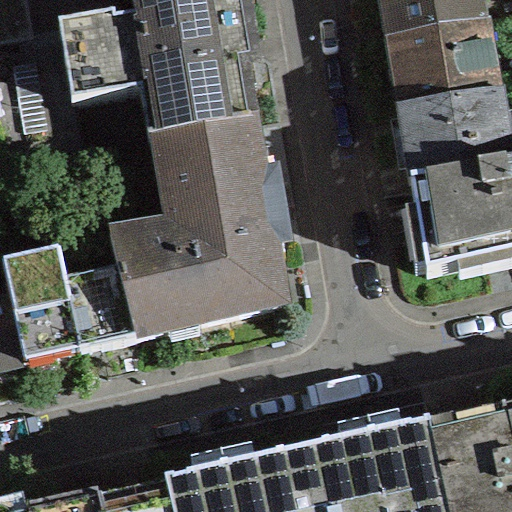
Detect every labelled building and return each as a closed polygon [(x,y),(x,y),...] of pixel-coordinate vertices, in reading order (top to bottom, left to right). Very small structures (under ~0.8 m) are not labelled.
[(0,0),(0,47),(2,47),(31,42),(23,0),(0,0)] [(242,8),(230,10),(228,0),(132,0),(136,23),(115,27),(114,22),(58,31),(61,47),(72,110),(75,109),(140,98),(148,144),(158,143),(250,127),(241,70),(253,68),(242,8)] [(487,24),(485,24),(480,0),(380,0),(388,43),(487,27),(487,24)] [(401,115),(500,98),(487,27),(388,43),(401,115)] [(0,130),(10,171),(37,165),(83,154),(83,153),(75,109),(72,110),(61,47),(49,50),(0,58),(0,130)] [(413,187),(511,170),(500,98),(401,115),(413,187)] [(272,186),(261,188),(250,127),(158,143),(158,146),(174,236),(113,246),(135,343),(281,310),(271,248),(282,247),(283,246),(280,228),(273,186),(272,186)] [(83,154),(37,165),(44,197),(99,185),(92,154),(92,152),(83,154)] [(511,170),(413,187),(411,188),(416,216),(416,218),(418,218),(427,270),(425,271),(426,273),(427,277),(427,278),(458,271),(460,281),(500,272),(511,269),(511,170)] [(135,343),(113,246),(110,246),(109,242),(57,254),(80,355),(80,356),(94,353),(135,344),(135,343)] [(1,260),(11,301),(25,367),(66,358),(80,355),(57,254),(56,248),(54,249),(55,250),(3,262),(3,260),(1,260)] [(25,367),(11,301),(0,303),(0,372),(25,367)] [(511,511),(511,448),(504,413),(468,421),(451,425),(433,429),(431,430),(449,511),(511,511)] [(449,511),(431,430),(430,430),(384,440),(168,489),(173,511),(449,511)] [(173,511),(168,489),(167,489),(143,495),(99,504),(100,511),(173,511)] [(100,511),(99,504),(86,507),(83,502),(59,507),(59,511),(100,511)]
